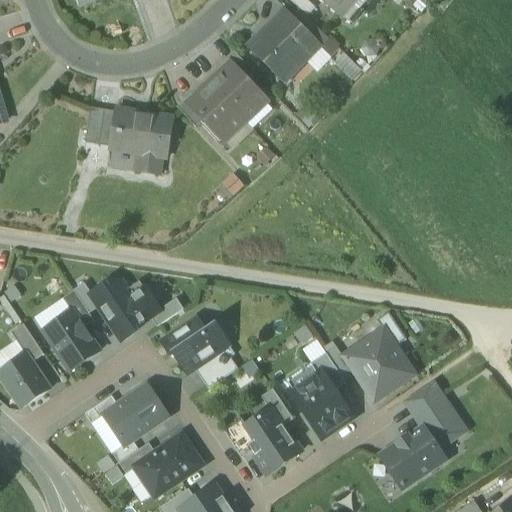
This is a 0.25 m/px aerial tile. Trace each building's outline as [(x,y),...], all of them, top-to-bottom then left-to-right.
[(290,0),(290,1),(307,17),(315,8),(306,0),(290,0)] [(319,0),(341,18),(353,4),(348,0),(319,0)] [(296,25),(308,36),(316,28),(297,9),(288,18),(295,25),(296,25)] [(270,62),(287,79),(305,61),(303,60),(317,46),(308,36),(296,25),(295,25),(292,28),(280,16),(249,48),(266,66),(270,62)] [(317,46),(331,60),(340,51),(316,28),(308,36),(317,46)] [(331,60),(317,46),(303,60),(305,61),(317,73),(331,60)] [(230,66),(245,82),(254,74),(234,53),(224,62),(229,67),(230,66)] [(361,72),(343,55),(334,65),(351,82),(361,72)] [(219,78),(211,86),(245,123),(254,114),(254,111),(264,102),(245,82),(230,66),(229,67),(219,76),(219,78)] [(236,132),(245,123),(211,86),(202,94),(200,94),(190,103),(189,104),(204,120),(223,141),(233,131),(236,132)] [(176,108),(196,129),(204,120),(189,104),(190,103),(186,99),(176,108)] [(295,116),(309,130),(319,120),(305,106),(295,116)] [(85,143),(98,146),(104,111),(91,109),(85,143)] [(115,113),(104,111),(98,146),(109,148),(115,113)] [(109,148),(138,153),(162,157),(167,157),(167,156),(162,155),(168,122),(172,123),(172,122),(115,113),(109,148)] [(167,156),(172,123),(168,122),(162,155),(167,156)] [(159,176),(162,157),(138,153),(135,172),(159,176)] [(221,185),(232,198),(244,187),(233,175),(221,185)] [(90,295),(91,295),(84,285),(73,292),(89,315),(99,308),(90,295)] [(91,295),(90,295),(99,308),(122,342),(132,335),(130,331),(150,318),(159,311),(144,289),(137,293),(133,287),(126,292),(122,286),(117,285),(108,291),(104,286),(91,295)] [(73,313),(84,329),(94,322),(89,315),(73,292),(63,300),(72,313),(73,313)] [(43,333),(72,313),(63,300),(34,319),(43,333)] [(159,311),(150,318),(157,328),(183,310),(176,300),(159,311)] [(84,329),(73,313),(72,313),(43,333),(69,372),(99,352),(84,329)] [(377,322),(382,331),(384,330),(396,347),(406,341),(388,314),(377,322)] [(197,320),(162,343),(172,359),(177,356),(180,360),(178,362),(187,374),(194,370),(229,346),(215,327),(206,333),(197,320)] [(16,342),(25,356),(31,364),(44,356),(24,326),(11,334),(16,342)] [(382,331),(343,357),(354,374),(374,404),(415,376),(396,347),(384,330),(382,331)] [(0,372),(25,356),(16,342),(0,352),(0,372)] [(229,346),(194,370),(208,390),(238,370),(230,359),(235,355),(229,346)] [(344,381),(354,374),(343,357),(336,348),(326,354),(344,381)] [(321,372),(334,392),(346,384),(344,381),(326,354),(311,364),(317,375),(321,372)] [(49,391),(31,364),(25,356),(0,372),(0,376),(22,409),(49,391)] [(283,383),(289,393),(317,375),(311,364),(283,383)] [(289,393),(321,440),(352,419),(334,392),(321,372),(317,375),(289,393)] [(457,438),(456,438),(443,418),(451,412),(452,412),(433,385),(405,404),(422,430),(423,429),(438,451),(457,438)] [(148,387),(118,407),(103,417),(123,447),(132,441),(168,417),(148,387)] [(261,398),(270,411),(271,411),(282,428),(293,420),(273,390),(261,398)] [(91,425),(103,417),(118,407),(111,397),(85,415),(91,425)] [(246,427),(245,428),(255,442),(248,447),(252,453),(267,476),(298,455),(293,446),(294,445),(282,428),(271,411),(270,411),(246,427)] [(464,432),(451,412),(443,418),(456,438),(464,432)] [(242,459),(252,453),(248,447),(255,442),(245,428),(246,427),(241,419),(223,431),(242,459)] [(398,446),(380,458),(402,490),(445,461),(438,451),(423,429),(422,430),(408,439),(407,437),(397,445),(398,446)] [(181,437),(155,454),(135,468),(135,469),(155,498),(201,467),(181,437)] [(132,441),(123,447),(112,455),(119,464),(138,451),(132,441)] [(126,475),(135,469),(135,468),(155,454),(148,444),(138,451),(119,464),(126,475)] [(215,487),(195,500),(178,511),(227,511),(231,510),(215,487)] [(159,511),(178,511),(195,500),(188,490),(158,510),(159,511)] [(459,511),(480,511),(474,502),(459,511)] [(511,511),(511,502),(498,511),(511,511)]
